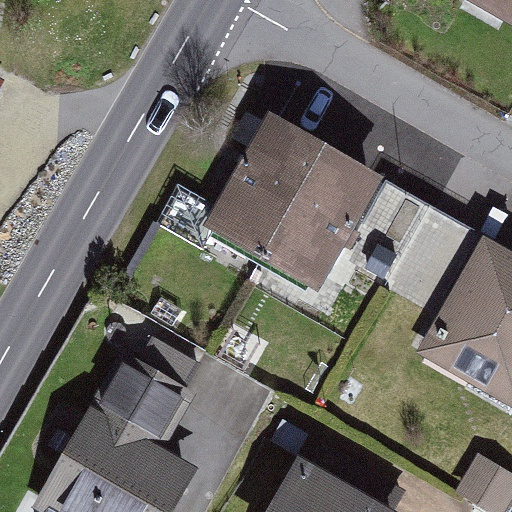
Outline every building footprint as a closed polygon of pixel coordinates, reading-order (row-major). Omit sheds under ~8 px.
[(511,0),(474,0),(511,21),(511,0)] [(0,102),(0,127),(10,108),(0,102)] [(391,195),(276,126),(212,231),(327,301),(391,195)] [(511,262),(487,248),(425,357),(511,405),(511,262)] [(132,360),(42,511),(186,511),(207,478),(174,458),(206,403),(132,360)] [(511,475),(479,461),(460,504),(477,511),(510,511),(511,510),(511,475)] [(389,511),(296,462),(268,511),(389,511)]
